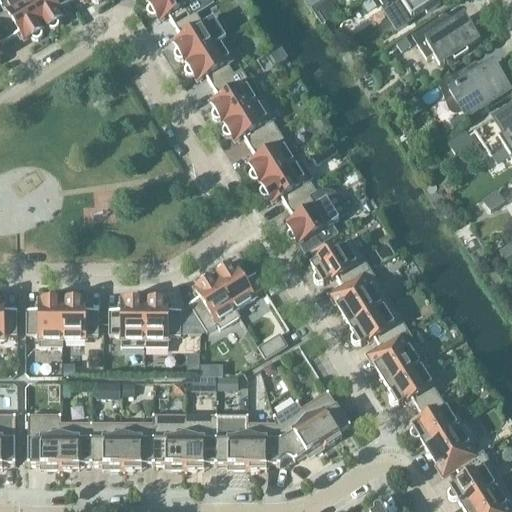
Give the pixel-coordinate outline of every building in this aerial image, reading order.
[(45,32),(25,0),(6,0),(0,4),(7,14),(0,18),(0,26),(10,42),(20,36),(25,44),(32,40),(35,42),(39,43),(41,41),(43,37),(42,34),(45,32)] [(70,5),(67,0),(25,0),(45,32),(49,29),(49,30),(52,32),(55,32),(58,30),(59,27),(59,24),(58,23),(65,19),(60,11),(70,5)] [(175,30),(197,17),(191,7),(201,0),(155,0),(148,4),(151,8),(150,9),(148,11),(148,15),(150,18),(153,19),(156,19),(157,18),(161,25),(169,20),(175,30)] [(371,0),(362,6),(368,14),(376,9),(371,0)] [(378,0),(388,15),(402,6),(412,21),(425,12),(427,15),(440,7),(438,4),(443,0),(378,0)] [(332,7),(319,16),(325,25),(338,16),(332,7)] [(186,66),(220,45),(227,41),(214,21),(203,27),(197,17),(175,30),(182,41),(174,46),(178,52),(178,53),(175,55),(175,59),(177,62),(180,63),(183,62),(184,62),(186,66)] [(479,42),(465,20),(448,31),(441,21),(412,39),(427,61),(433,57),(440,67),(453,59),(455,62),(468,54),(466,50),(479,42)] [(0,49),(0,48),(10,42),(0,26),(0,59),(5,57),(0,49)] [(405,40),(395,47),(401,55),(411,48),(405,40)] [(220,45),(186,66),(188,69),(186,72),(185,75),(187,78),(190,80),(194,79),(198,85),(207,80),(213,91),(235,77),(228,67),(232,65),(220,45)] [(468,71),(445,83),(451,93),(449,94),(464,117),(479,107),(481,111),(487,106),(490,103),(494,98),(509,88),(494,65),(473,79),(468,71)] [(235,77),(213,91),(219,101),(211,106),(215,113),(213,116),(213,119),(214,122),(218,124),(221,123),(224,126),(264,101),(251,81),(241,88),(235,77)] [(418,99),(406,107),(411,117),(424,109),(418,99)] [(279,134),(279,133),(273,123),(276,121),(264,101),(224,126),(226,129),(225,130),(223,132),(223,136),(225,139),(228,140),(231,139),(232,139),(236,146),(244,141),(251,151),(279,134)] [(511,110),(474,135),(475,136),(491,160),(504,151),(511,162),(511,110)] [(257,162),(249,167),(253,173),(253,174),(250,176),(250,180),(252,183),(255,184),(259,183),(261,187),(301,161),(289,142),(285,144),(279,134),(251,151),(257,162)] [(465,135),(448,146),(456,157),(472,146),(465,135)] [(331,146),(323,151),(329,162),(337,157),(331,146)] [(282,201),(288,212),(310,198),(317,194),(310,184),(314,181),(301,161),(261,187),(263,190),(261,193),(260,196),(262,199),(266,201),(269,200),(274,206),(282,201)] [(497,195),(484,204),(490,215),(504,206),(497,195)] [(310,198),(288,212),(294,222),(286,227),(290,234),(288,237),(288,240),(289,243),(293,245),(296,244),(297,244),(299,248),(316,237),(333,227),(339,223),(327,202),(316,209),(310,198)] [(333,227),(316,237),(322,246),(339,236),(333,227)] [(343,291),(371,273),(352,243),(312,268),(317,276),(317,277),(314,279),(314,283),(316,286),(319,287),(323,286),(324,288),(336,281),(343,291)] [(326,246),(311,255),(315,262),(330,253),(326,246)] [(511,249),(510,246),(499,254),(505,264),(511,259),(511,249)] [(489,277),(499,275),(496,259),(486,261),(489,277)] [(236,314),(236,313),(256,301),(253,298),(264,291),(256,278),(257,278),(256,277),(245,284),(235,268),(228,272),(225,270),(222,269),(219,271),(218,274),(218,278),(215,280),(236,314)] [(337,309),(349,329),(390,304),(371,273),(343,291),(330,299),(337,309)] [(236,313),(236,314),(215,280),(212,282),(209,280),(205,280),(202,281),(201,285),(202,288),(202,289),(195,293),(200,301),(189,308),(190,309),(191,310),(207,335),(207,336),(218,329),(220,333),(241,320),(236,313)] [(63,343),(63,304),(59,304),(59,303),(58,300),(55,298),(52,298),(49,300),(47,303),(47,304),(40,304),(40,313),(27,313),(27,314),(27,339),(39,339),(39,351),(63,351),(63,343)] [(63,304),(63,343),(86,343),(86,339),(99,339),(99,315),(99,313),(86,313),(86,304),(79,304),(79,303),(77,300),(75,298),(71,298),(68,300),(67,303),(67,304),(63,304)] [(145,351),(145,304),(142,304),(142,303),(140,300),(137,298),(134,298),(131,300),(130,303),(130,304),(122,304),(122,313),(109,313),(109,315),(109,339),(122,339),(122,351),(145,351)] [(145,304),(145,351),(169,352),(169,339),(181,339),(181,337),(181,316),(181,315),(182,315),(182,314),(169,314),(169,304),(161,304),(160,300),(157,298),(153,298),(151,300),(149,304),(145,304)] [(0,343),(5,343),(5,339),(17,339),(17,315),(18,315),(18,313),(5,313),(5,304),(0,303),(0,343)] [(380,351),(408,334),(390,304),(349,329),(354,337),(352,340),(352,343),(353,346),(357,348),(360,347),(362,349),(374,341),(380,351)] [(191,310),(186,313),(201,337),(202,337),(207,335),(191,310)] [(186,313),(181,316),(181,337),(201,337),(186,313)] [(408,334),(380,351),(368,359),(387,389),(421,368),(421,369),(428,365),(408,334)] [(288,349),(280,338),(259,351),(266,363),(288,349)] [(273,368),(265,373),(270,380),(278,376),(273,368)] [(421,369),(421,368),(387,389),(392,397),(392,398),(389,400),(389,404),(391,407),(394,408),(398,407),(399,409),(411,402),(418,412),(439,399),(421,369)] [(237,382),(218,382),(218,393),(237,393),(237,382)] [(120,387),(97,387),(97,403),(120,403),(120,387)] [(135,387),(123,387),(123,400),(135,400),(135,387)] [(174,387),(174,399),(185,399),(185,387),(174,387)] [(62,388),(62,399),(71,399),(71,388),(62,388)] [(327,396),(302,412),(301,412),(326,451),(342,441),(340,437),(349,432),(351,431),(350,429),(349,429),(329,396),(328,395),(327,395),(327,396)] [(458,429),(458,428),(439,399),(418,412),(424,422),(412,430),(414,432),(413,432),(411,435),(411,438),(413,441),(416,443),(420,442),(425,450),(458,429)] [(302,412),(298,406),(299,406),(298,404),(273,420),(274,421),(276,427),(277,427),(286,461),(287,460),(289,460),(290,461),(292,461),(293,462),(294,463),(295,464),(296,465),(298,464),(298,463),(312,454),(315,458),(326,451),(301,412),(302,412)] [(0,472),(2,473),(3,473),(3,468),(14,468),(14,469),(16,469),(16,418),(14,418),(14,419),(0,418),(0,472)] [(48,473),(60,473),(61,427),(61,420),(62,420),(62,418),(60,418),(60,419),(30,419),(30,418),(28,418),(28,420),(29,420),(29,467),(28,467),(28,469),(30,469),(30,468),(41,468),(41,469),(42,469),(43,469),(43,468),(48,468),(48,473)] [(154,427),(154,469),(155,469),(166,469),(166,470),(167,470),(168,469),(172,469),(172,473),(185,473),(185,419),(155,419),(155,418),(153,418),(153,420),(154,420),(154,427)] [(217,419),(216,419),(185,419),(185,473),(204,473),(204,469),(215,469),(216,469),(217,419)] [(248,473),(248,427),(248,420),(249,420),(249,419),(247,419),(217,419),(216,469),(218,469),(228,469),(228,470),(229,470),(230,469),(235,469),(235,473),(248,473)] [(477,459),(470,449),(477,444),(465,424),(458,428),(458,429),(425,450),(444,480),(456,473),(477,459)] [(61,427),(60,473),(80,473),(80,469),(90,469),(92,469),(92,426),(91,426),(91,427),(61,427)] [(123,473),(123,427),(92,427),(92,426),(92,469),(93,469),(103,469),(104,469),(105,469),(106,469),(110,469),(110,473),(123,473)] [(142,469),(153,469),(154,469),(154,427),(123,427),(123,473),(142,473),(142,469)] [(248,427),(248,473),(267,473),(267,469),(278,469),(278,470),(281,470),(281,468),(281,466),(281,465),(282,464),(283,463),(284,462),(285,461),(286,461),(277,427),(276,427),(248,427)] [(462,510),(503,485),(483,454),(477,459),(456,473),(462,483),(450,490),(451,492),(451,493),(449,495),(448,499),(450,502),(453,503),(457,502),(462,510)] [(463,511),(509,511),(508,509),(511,506),(511,500),(503,485),(462,510),(463,511)]
